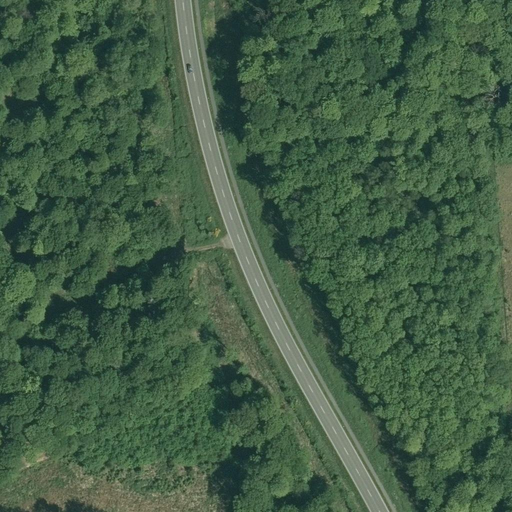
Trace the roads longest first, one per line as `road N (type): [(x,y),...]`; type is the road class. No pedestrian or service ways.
road 1 (primary): [(379,511),(277,330),(237,240),(193,86),(181,0)]
road 2 (track): [(237,240),(157,245),(17,313)]
